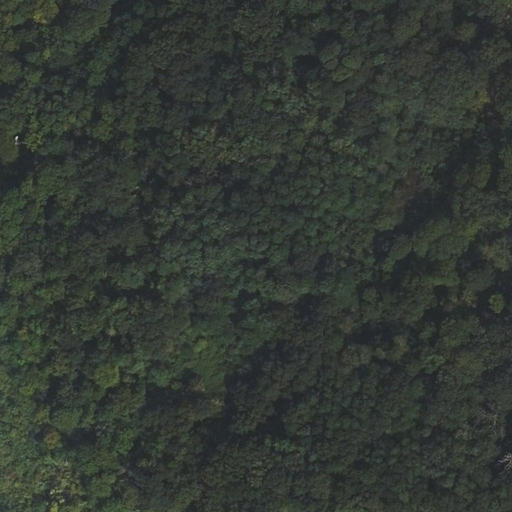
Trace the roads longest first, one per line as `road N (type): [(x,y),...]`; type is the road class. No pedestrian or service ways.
road 1 (track): [(188,0),(130,111),(67,307),(205,511)]
road 2 (track): [(480,511),(379,246),(404,47),(418,0)]
